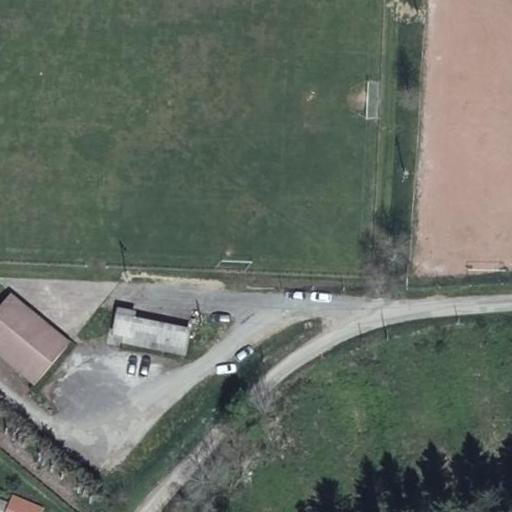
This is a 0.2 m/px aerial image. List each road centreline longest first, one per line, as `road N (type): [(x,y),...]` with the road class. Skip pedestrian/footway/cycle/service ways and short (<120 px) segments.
road 1 (unclassified): [(511,300),(386,310),(156,511)]
road 2 (unknown): [(0,264),(345,301)]
